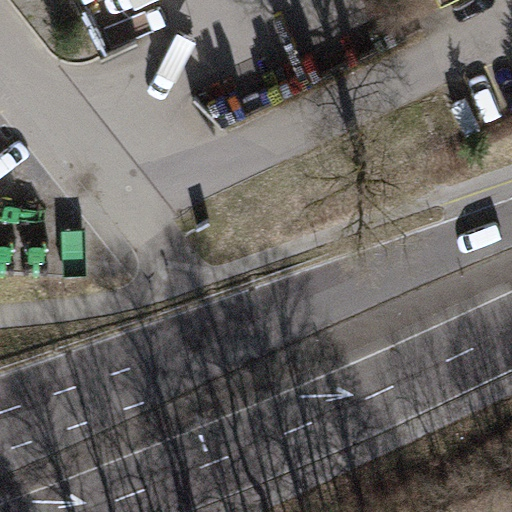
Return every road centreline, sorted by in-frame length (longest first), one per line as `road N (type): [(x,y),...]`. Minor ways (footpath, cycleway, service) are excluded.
road 1 (primary): [(511,233),(0,428)]
road 2 (primary): [(97,511),(290,436),(511,332)]
road 3 (residential): [(182,280),(0,46)]
